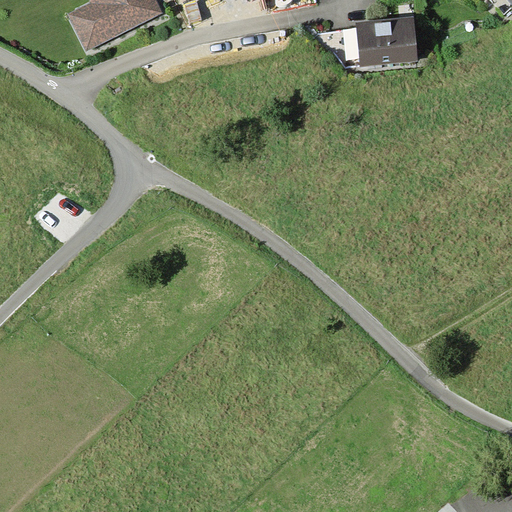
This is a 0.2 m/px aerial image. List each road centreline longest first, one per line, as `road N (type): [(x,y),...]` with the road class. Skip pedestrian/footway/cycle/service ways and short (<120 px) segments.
road 1 (unclassified): [(511,429),(441,392),(280,245),(150,171)]
road 2 (unclassified): [(0,317),(150,171)]
road 3 (residential): [(150,171),(69,99),(0,56)]
